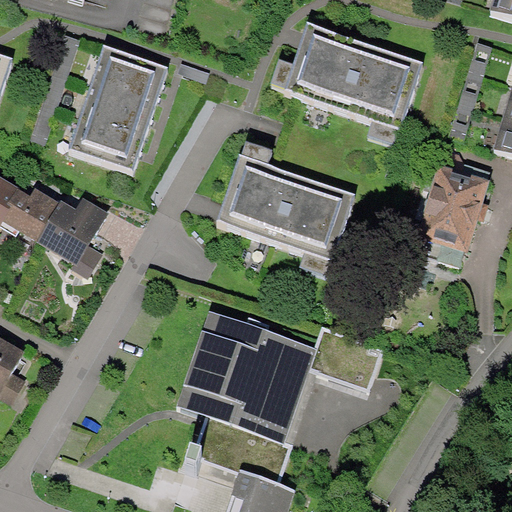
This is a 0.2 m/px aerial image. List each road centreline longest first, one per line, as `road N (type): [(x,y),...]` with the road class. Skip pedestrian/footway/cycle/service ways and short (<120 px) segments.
road 1 (residential): [(254,110),(11,501)]
road 2 (residential): [(405,511),(511,346)]
